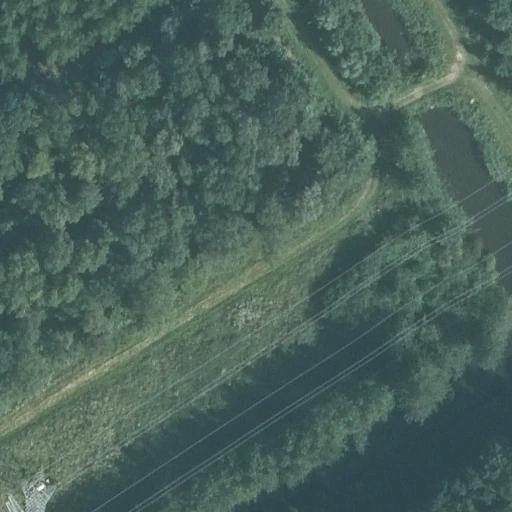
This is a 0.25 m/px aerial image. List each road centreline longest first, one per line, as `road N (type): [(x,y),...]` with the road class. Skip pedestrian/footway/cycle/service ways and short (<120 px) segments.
road 1 (track): [(378,110),(368,189),(0,429)]
road 2 (unknown): [(423,0),(511,142)]
